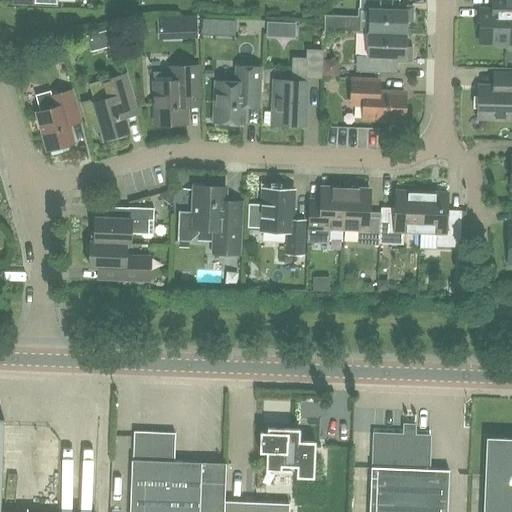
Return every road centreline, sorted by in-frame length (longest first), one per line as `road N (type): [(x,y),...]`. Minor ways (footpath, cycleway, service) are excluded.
road 1 (secondary): [(43,362),(511,378)]
road 2 (residential): [(31,193),(194,154),(391,164),(442,143)]
road 3 (residential): [(31,193),(43,362)]
road 4 (residential): [(442,143),(440,0)]
